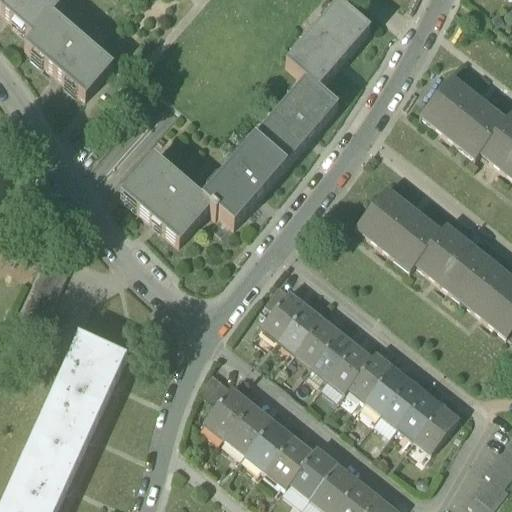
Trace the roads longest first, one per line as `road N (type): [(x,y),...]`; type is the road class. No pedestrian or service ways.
road 1 (residential): [(206,343),(411,511),(434,506),(480,426),(478,411),(273,251)]
road 2 (residential): [(206,343),(101,220),(0,75)]
road 3 (residential): [(273,251),(362,127),(434,0)]
road 4 (residential): [(164,459),(206,343)]
